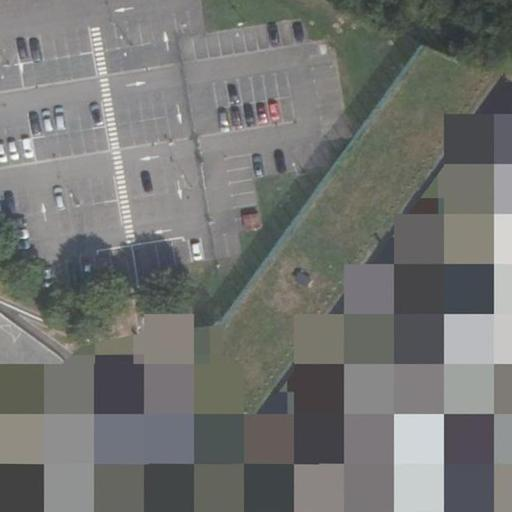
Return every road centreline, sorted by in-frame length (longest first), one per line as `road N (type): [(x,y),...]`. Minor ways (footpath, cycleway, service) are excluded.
road 1 (unknown): [(142,248),(74,262),(60,255),(42,3)]
road 2 (unknown): [(142,248),(116,0)]
road 3 (unknown): [(142,248),(212,225),(199,73)]
